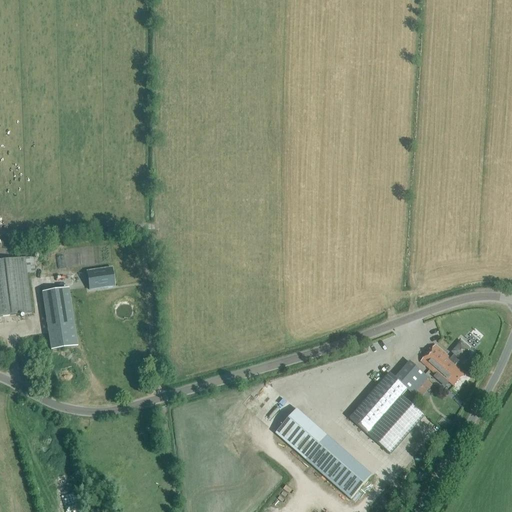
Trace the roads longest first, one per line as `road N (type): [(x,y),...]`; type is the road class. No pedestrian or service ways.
road 1 (tertiary): [(0,376),(54,404),(108,411),(445,304),(489,296),(511,301)]
road 2 (unknown): [(404,319),(411,339),(346,389),(334,409),(381,462),(376,484),(354,511)]
road 3 (unclassified): [(418,511),(511,340)]
